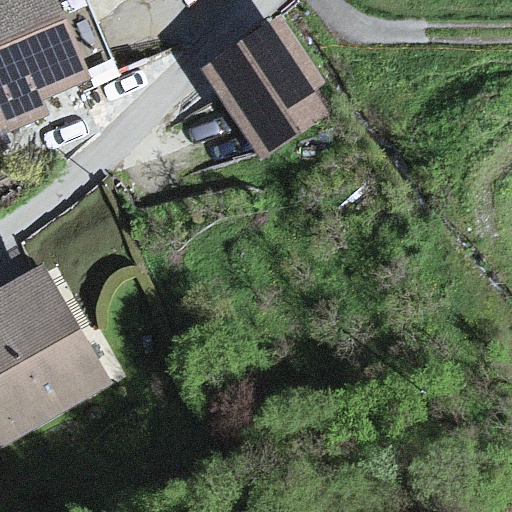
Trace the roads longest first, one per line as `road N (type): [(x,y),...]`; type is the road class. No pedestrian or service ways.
road 1 (unclassified): [(0,233),(89,170),(250,0)]
road 2 (track): [(511,31),(366,32),(339,22),(323,0)]
